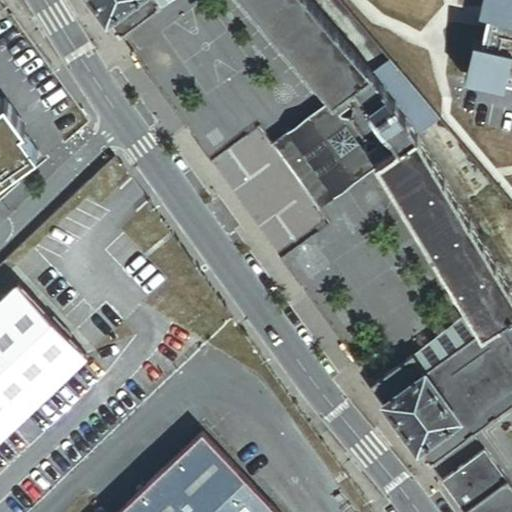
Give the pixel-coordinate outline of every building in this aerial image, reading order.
[(94,0),(121,37),(162,8),(156,0),(94,0)] [(374,75),(310,0),(245,0),(331,100),(333,103),(343,95),(353,87),(399,151),(388,157),(377,163),(379,167),(480,332),(482,335),(503,323),(511,337),(511,289),(419,138),(409,120),(374,75)] [(511,0),(492,0),(480,52),(472,50),(465,80),(511,91),(511,0)] [(392,60),(374,75),(409,120),(419,138),(442,119),(392,60)] [(333,103),(331,100),(288,131),(252,82),(200,120),(225,154),(230,150),(262,127),(273,143),(285,158),(342,116),(340,114),(333,103)] [(353,87),(343,95),(352,104),(354,107),(352,116),(351,120),(367,142),(370,142),(379,141),(381,146),(388,157),(399,151),(353,87)] [(343,95),(333,103),(340,114),(352,104),(343,95)] [(0,192),(44,161),(27,138),(31,134),(10,105),(6,108),(0,100),(0,192)] [(241,166),(223,178),(271,245),(289,232),(322,210),(310,193),(368,151),(370,142),(367,142),(351,120),(352,116),(342,116),(285,158),(273,143),(241,166)] [(200,120),(188,129),(212,162),(225,154),(200,120)] [(377,163),(388,157),(381,146),(369,154),(377,163)] [(225,154),(212,162),(223,178),(241,166),(230,150),(225,154)] [(379,167),(377,163),(369,154),(368,151),(310,193),(322,210),(333,225),(300,247),(295,251),(320,284),(372,247),(337,198),(379,167)] [(289,232),(271,245),(282,260),(295,251),(300,247),(289,232)] [(511,233),(500,243),(511,257),(511,233)] [(295,251),(282,260),(307,294),(320,284),(295,251)] [(0,436),(88,354),(18,280),(0,296),(0,436)] [(373,384),(430,464),(511,403),(511,337),(503,323),(482,335),(480,332),(426,372),(413,355),(373,384)] [(274,511),(199,433),(116,511),(274,511)] [(484,449),(442,480),(465,511),(507,480),(484,449)] [(511,511),(511,484),(508,480),(507,480),(465,511),(511,511)]
